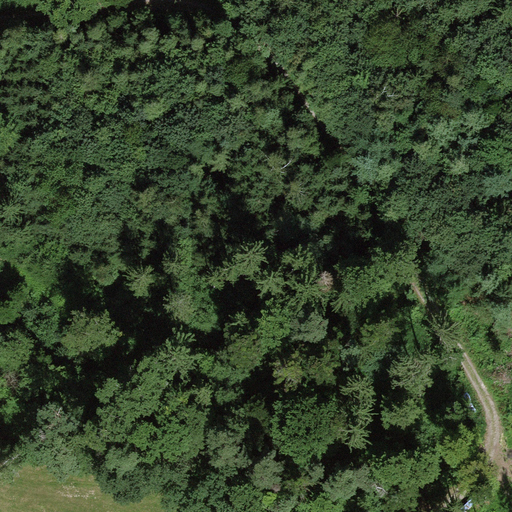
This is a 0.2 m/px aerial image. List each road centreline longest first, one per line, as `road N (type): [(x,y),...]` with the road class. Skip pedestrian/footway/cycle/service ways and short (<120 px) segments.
road 1 (track): [(199,0),(271,47),(458,354)]
road 2 (track): [(0,18),(176,0)]
